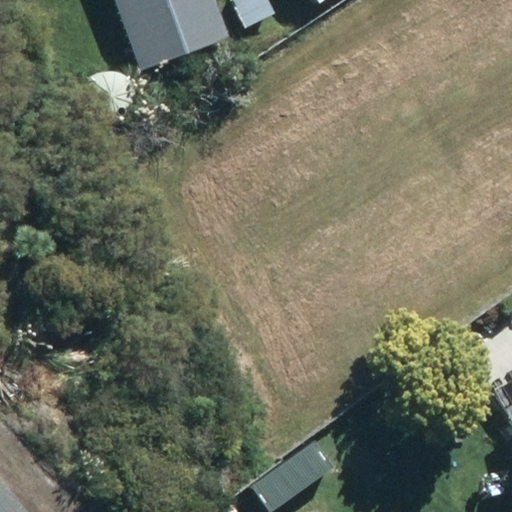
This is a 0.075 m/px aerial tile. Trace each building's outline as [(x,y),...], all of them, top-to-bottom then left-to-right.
[(205,0),(102,0),(131,79),(222,45),(205,0)] [(300,0),(310,15),(332,0),(300,0)] [(511,421),(499,431),(511,448),(511,421)] [(453,447),(423,460),(434,487),(465,474),(453,447)] [(511,511),(511,475),(507,467),(472,489),(487,511),(511,511)]
